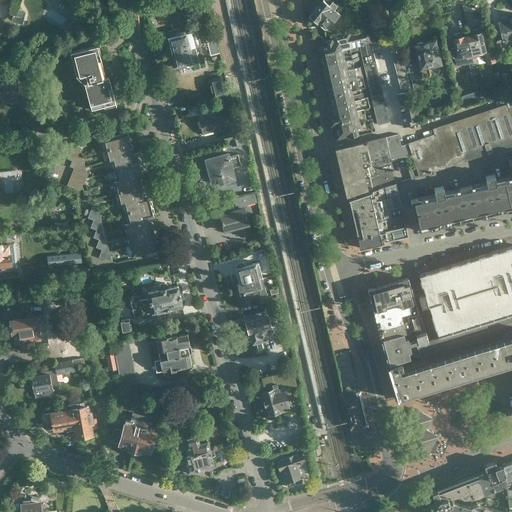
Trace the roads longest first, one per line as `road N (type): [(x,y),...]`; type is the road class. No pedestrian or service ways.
road 1 (residential): [(269,511),(133,0)]
road 2 (residential): [(264,0),(329,273)]
road 3 (residential): [(341,270),(276,0)]
road 4 (residential): [(22,443),(82,471),(217,511)]
road 5 (residential): [(329,273),(391,455)]
road 6 (residential): [(391,455),(367,343),(341,270)]
road 7 (residential): [(341,270),(511,227)]
road 8 (unknown): [(511,296),(451,314),(442,290),(510,267)]
road 9 (residential): [(393,476),(511,440)]
